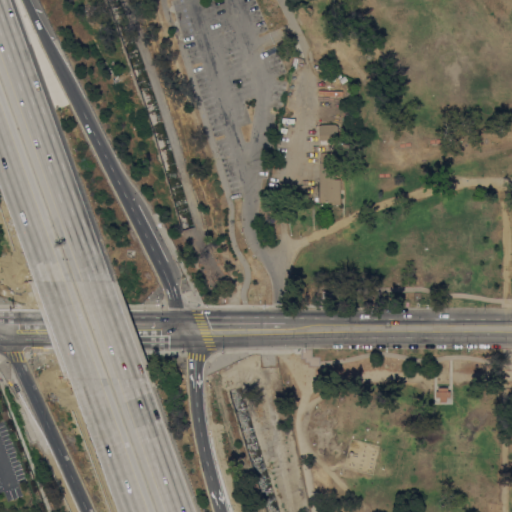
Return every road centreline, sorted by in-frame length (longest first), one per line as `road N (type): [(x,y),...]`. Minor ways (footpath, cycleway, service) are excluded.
road 1 (motorway): [(92,279),(0,25)]
road 2 (secondary): [(511,328),(277,328)]
road 3 (motorway): [(7,327),(88,511)]
road 4 (motorway): [(221,511),(186,328)]
road 5 (motorway): [(0,127),(54,278)]
road 6 (motorway): [(89,378),(137,511)]
road 7 (motorway): [(176,511),(128,379)]
